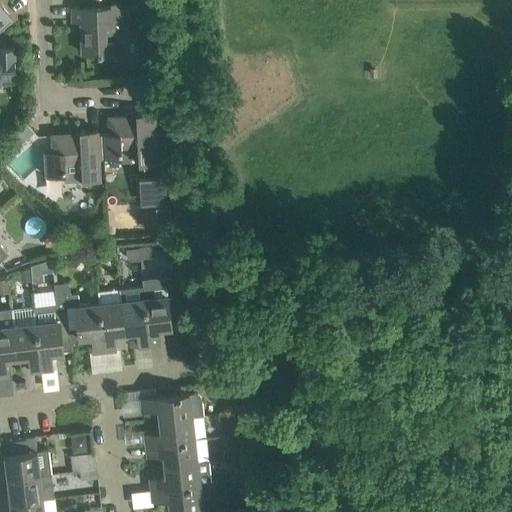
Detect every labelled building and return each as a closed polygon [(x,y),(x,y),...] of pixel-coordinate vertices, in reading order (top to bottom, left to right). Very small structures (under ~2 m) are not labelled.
[(135,4),(135,9),(148,8),(148,4),(162,3),(161,0),(132,0),(133,4),(135,4)] [(123,54),(122,32),(121,2),(110,3),(110,6),(73,7),(73,21),(82,21),(83,53),(98,53),(98,55),(123,54)] [(0,48),(0,28),(2,27),(0,23),(0,79),(15,79),(14,48),(0,48)] [(110,134),(102,134),(103,159),(121,158),(120,147),(137,146),(138,164),(144,164),(157,163),(154,112),(136,112),(136,118),(126,118),(126,116),(109,117),(110,134)] [(103,159),(102,134),(97,134),(97,129),(80,130),(80,135),(70,136),(70,133),(53,134),(54,150),(46,151),(47,176),(65,175),(65,165),(81,164),(82,181),(98,179),(97,159),(103,159)] [(157,163),(144,164),(145,177),(140,177),(141,204),(169,203),(167,176),(158,176),(157,163)] [(171,227),(158,228),(158,240),(171,239),(171,227)] [(62,232),(46,231),(45,246),(61,247),(62,232)] [(0,266),(3,264),(0,261),(10,253),(0,242),(0,266)] [(41,262),(32,265),(33,280),(43,279),(42,272),(41,262)] [(144,285),(145,296),(151,344),(161,343),(159,327),(172,325),(168,295),(172,294),(171,274),(143,278),(144,285)] [(8,278),(0,279),(0,291),(9,290),(8,278)] [(94,351),(105,350),(99,301),(80,304),(79,293),(72,294),(70,282),(55,284),(57,303),(59,319),(63,350),(72,349),(71,341),(76,340),(80,336),(92,334),(94,351)] [(144,285),(121,288),(126,331),(138,329),(139,346),(151,344),(145,296),(144,285)] [(121,288),(99,291),(99,301),(105,350),(116,348),(114,332),(126,331),(121,288)] [(57,303),(35,306),(42,369),(53,368),(51,351),(63,350),(59,319),(57,303)] [(34,305),(12,308),(18,355),(29,354),(31,371),(42,369),(34,305)] [(0,374),(8,373),(6,357),(18,355),(11,306),(0,307),(0,374)] [(198,392),(195,391),(142,398),(143,409),(159,407),(161,419),(204,414),(202,397),(201,394),(199,393),(198,392)] [(225,419),(233,418),(232,411),(221,412),(222,419),(225,419)] [(204,414),(161,419),(162,431),(146,433),(147,444),(206,437),(204,414)] [(37,450),(35,435),(26,437),(26,439),(3,442),(4,454),(37,450)] [(206,437),(147,444),(148,454),(165,453),(166,464),(209,460),(206,437)] [(0,454),(0,479),(49,473),(46,449),(37,450),(4,454),(0,454)] [(71,454),(73,470),(97,468),(95,451),(71,454)] [(209,460),(166,464),(167,476),(151,478),(152,489),(211,482),(209,460)] [(97,468),(73,470),(73,471),(80,470),(81,478),(98,476),(97,468)] [(9,490),(11,501),(40,498),(43,498),(52,497),(49,473),(0,479),(0,487),(0,491),(9,490)] [(200,484),(152,489),(153,500),(170,498),(171,510),(202,507),(200,484)] [(2,503),(2,511),(44,511),(43,498),(40,498),(11,501),(2,503)]
